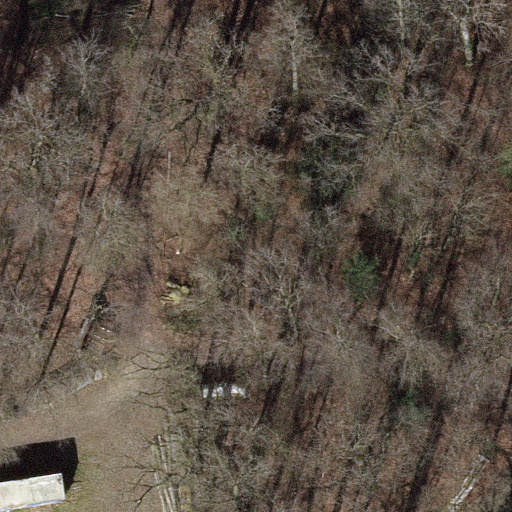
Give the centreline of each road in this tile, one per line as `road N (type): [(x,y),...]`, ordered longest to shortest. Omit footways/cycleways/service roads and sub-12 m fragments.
road 1 (track): [(163,511),(156,367),(387,355),(511,390)]
road 2 (track): [(156,367),(0,459)]
